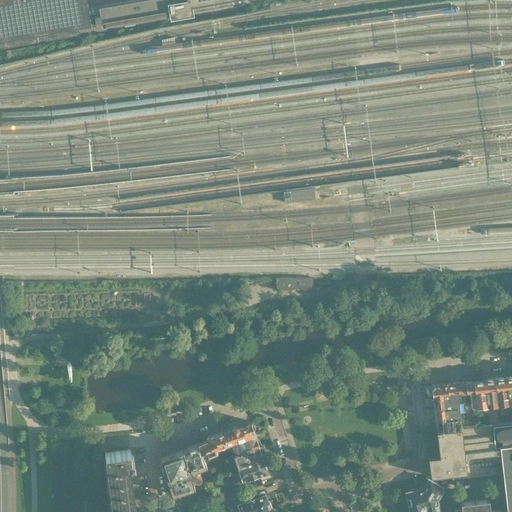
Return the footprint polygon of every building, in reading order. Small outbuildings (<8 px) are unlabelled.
[(0,0),(0,40),(3,40),(4,47),(38,41),(36,34),(44,32),(46,40),(79,34),(78,27),(90,24),(88,7),(86,0),(0,0)] [(232,3),(231,0),(129,0),(88,7),(90,24),(91,27),(102,25),(102,26),(124,22),(124,26),(135,24),(134,20),(169,14),(170,18),(193,14),(193,10),(232,3)] [(118,199),(119,200),(464,155),(464,153),(118,199)] [(120,211),(120,212),(466,167),(466,165),(120,211)] [(313,187),(283,191),(285,202),(315,198),(313,187)] [(276,278),(276,288),(312,288),(312,282),(312,277),(276,278)] [(58,354),(55,360),(64,364),(67,359),(58,354)] [(504,376),(494,377),(497,404),(507,403),(504,376)] [(494,377),(483,379),(486,405),(497,404),(494,377)] [(483,379),(473,380),(476,406),(486,405),(483,379)] [(473,380),(452,382),(453,390),(458,389),(458,392),(460,392),(470,391),(470,392),(471,404),(471,406),(476,406),(473,380)] [(452,382),(430,384),(431,385),(427,385),(428,392),(432,392),(432,397),(433,396),(458,394),(458,395),(460,395),(460,392),(458,392),(458,389),(453,390),(452,382)] [(458,394),(433,396),(434,408),(459,405),(458,395),(458,394)] [(459,405),(434,408),(436,419),(460,416),(459,405)] [(460,416),(436,419),(436,425),(435,425),(436,430),(461,427),(460,416)] [(251,421),(223,430),(227,443),(230,442),(255,434),(253,429),(254,429),(255,427),(254,423),(252,422),(251,422),(251,421)] [(511,511),(511,421),(509,422),(503,422),(461,427),(436,430),(439,455),(428,456),(430,476),(466,471),(481,470),(482,476),(496,474),(495,468),(496,468),(496,463),(501,462),(506,511),(500,511),(499,508),(489,509),(488,499),(460,502),(461,507),(453,508),(454,511),(511,511)] [(223,430),(207,436),(208,439),(202,442),(198,444),(203,456),(217,451),(216,446),(227,443),(223,430)] [(255,434),(230,442),(234,454),(261,445),(259,439),(257,438),(256,438),(255,434)] [(192,470),(201,467),(206,465),(203,456),(198,444),(197,443),(186,447),(187,450),(183,451),(183,448),(174,451),(175,454),(169,456),(168,453),(160,456),(163,465),(165,464),(167,470),(164,470),(167,479),(170,478),(171,482),(168,482),(172,494),(194,487),(190,473),(192,470)] [(261,445),(234,454),(231,455),(236,467),(263,459),(260,447),(261,445)] [(134,511),(134,508),(135,508),(134,505),(130,473),(130,468),(129,468),(129,465),(134,464),(134,458),(131,458),(130,449),(104,452),(105,458),(103,458),(109,511),(134,511)] [(263,459),(236,467),(240,480),(258,475),(260,478),(267,476),(266,472),(268,471),(266,466),(266,465),(267,464),(266,459),(264,458),(263,459)] [(437,501),(436,495),(440,494),(442,490),(441,486),(439,484),(431,479),(431,480),(428,478),(422,487),(421,486),(420,486),(419,487),(419,488),(414,489),(413,488),(412,488),(411,489),(410,490),(405,491),(409,507),(437,501)] [(237,503),(240,511),(257,511),(272,507),(270,501),(267,499),(265,494),(260,495),(259,492),(256,493),(257,496),(237,503)] [(439,511),(437,501),(409,507),(410,511),(439,511)]
